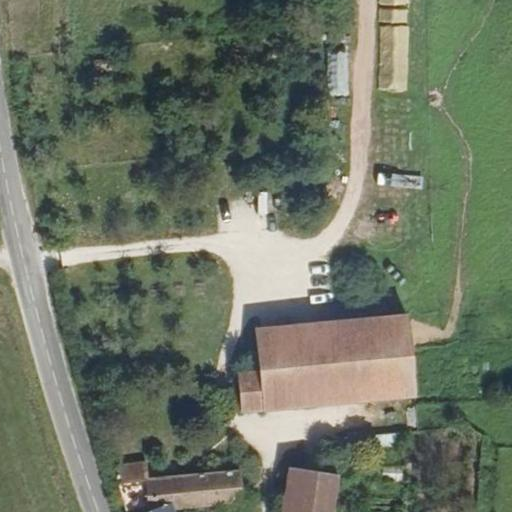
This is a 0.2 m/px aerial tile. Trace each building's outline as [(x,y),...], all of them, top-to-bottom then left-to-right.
[(383,0),(379,91),(406,92),(410,0),(383,0)] [(350,63),(327,64),(328,97),(351,97),(350,63)] [(390,104),(390,115),(413,115),(413,104),(390,104)] [(323,425),(419,418),(413,338),(318,344),(323,425)] [(269,429),(323,425),(318,344),(302,345),(265,348),(267,393),(269,429)] [(242,430),(269,429),(267,393),(242,397),(242,430)] [(147,497),(211,492),(209,466),(144,471),(147,497)] [(114,498),(147,497),(144,471),(105,474),(114,498)] [(337,511),(341,496),(326,493),(286,486),(281,511),(337,511)] [(210,511),(248,511),(248,489),(211,492),(147,497),(114,498),(119,511),(209,511),(210,511)]
